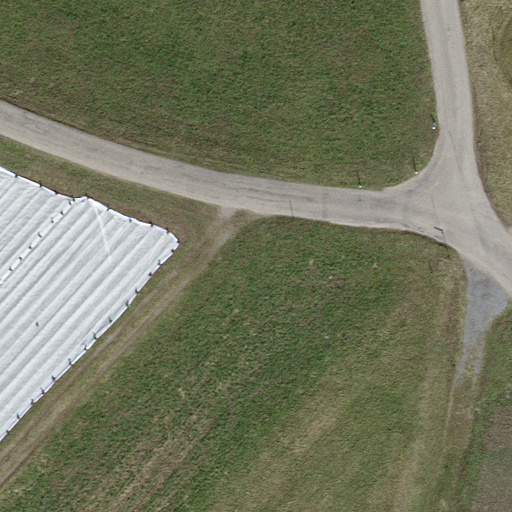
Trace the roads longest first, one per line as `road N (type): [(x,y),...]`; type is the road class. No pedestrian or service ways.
road 1 (unclassified): [(466,214),(368,218),(269,201),(0,124)]
road 2 (track): [(0,484),(269,201)]
road 3 (unclassified): [(448,0),(466,214)]
